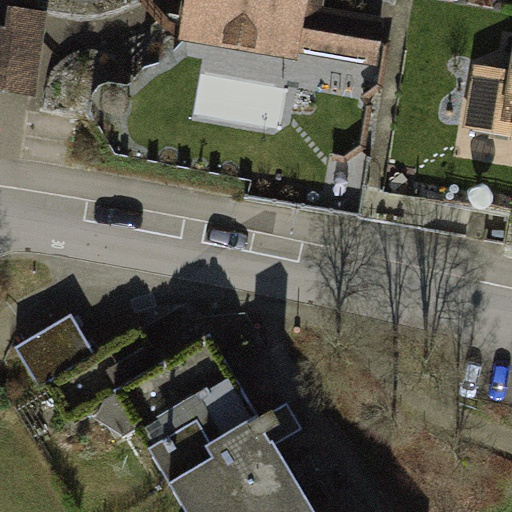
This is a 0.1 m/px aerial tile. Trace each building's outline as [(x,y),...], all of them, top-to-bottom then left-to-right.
[(184,0),(175,47),(304,71),(307,60),(378,73),(389,18),(325,6),(325,0),(184,0)] [(8,10),(5,33),(0,32),(0,97),(36,102),(47,16),(8,10)] [(511,75),(501,135),(511,137),(511,75)] [(68,312),(14,344),(40,389),(95,357),(68,312)] [(205,332),(111,388),(113,392),(101,400),(90,417),(121,436),(135,427),(184,511),(311,511),(261,428),(205,332)]
